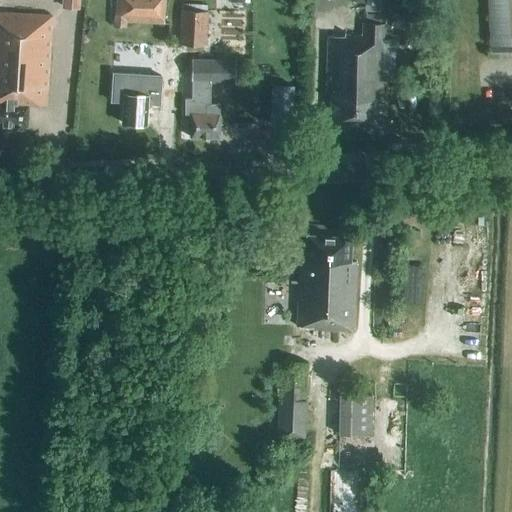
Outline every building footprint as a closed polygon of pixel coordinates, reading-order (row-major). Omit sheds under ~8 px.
[(61,0),(61,8),(79,9),(79,0),(61,0)] [(162,24),(163,0),(114,0),(113,27),(124,28),(125,22),(162,24)] [(511,0),(487,0),(490,45),(511,44),(511,0)] [(205,46),(207,11),(180,9),(179,44),(205,46)] [(51,16),(0,12),(0,124),(26,126),(28,104),(46,105),(51,16)] [(376,125),(377,92),(381,92),(382,72),(393,72),(394,37),(384,36),(384,24),(362,23),(362,36),(344,35),(344,37),(327,37),(325,95),(330,95),(329,123),(376,125)] [(490,59),(511,58),(511,45),(490,46),(490,59)] [(234,79),(234,61),(192,60),(191,99),(184,99),(184,114),(190,114),(190,138),(219,138),(219,104),(205,103),(205,99),(209,99),(209,78),(234,79)] [(158,85),(159,71),(142,71),(142,73),(126,72),(125,94),(123,94),(121,123),(145,124),(147,96),(141,95),(142,84),(158,85)] [(291,125),(293,86),(271,85),(269,124),(291,125)] [(404,219),(404,240),(421,240),(421,219),(404,219)] [(356,262),(350,261),(351,237),(306,235),(305,259),(299,259),(296,326),(312,327),(312,329),(353,331),(356,262)] [(302,443),(306,364),(282,363),(278,442),(302,443)] [(371,436),(372,395),(338,395),(337,435),(371,436)] [(216,431),(215,431),(213,431),(212,432),(210,432),(209,433),(208,434),(207,435),(207,437),(206,438),(206,439),(206,441),(207,442),(207,444),(208,445),(209,446),(210,447),(212,447),(213,448),(215,448),(216,448),(217,447),(219,447),(220,446),(221,445),(222,444),(222,442),(223,441),(223,439),(223,438),(222,437),(222,435),(221,434),(220,433),(219,432),(217,432),(216,431)]
